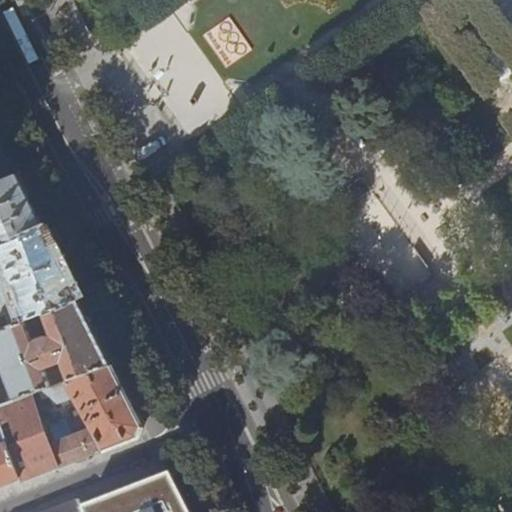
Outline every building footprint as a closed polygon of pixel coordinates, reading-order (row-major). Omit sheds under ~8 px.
[(17,173),(0,179),(0,247),(46,229),(31,200),(17,173)] [(57,252),(46,229),(0,247),(0,267),(9,264),(11,271),(14,277),(29,319),(46,312),(81,299),(77,290),(57,252)] [(14,277),(11,271),(3,273),(5,280),(14,277)] [(98,332),(81,299),(46,312),(55,335),(52,335),(38,340),(36,343),(27,319),(0,329),(0,352),(18,399),(53,386),(47,370),(65,363),(72,379),(114,363),(98,332)] [(72,379),(53,386),(18,399),(2,405),(0,405),(0,415),(22,477),(23,481),(61,467),(90,456),(139,437),(144,423),(139,412),(122,378),(114,363),(72,379)] [(0,485),(22,477),(0,415),(0,485)] [(124,495),(83,511),(189,511),(187,507),(172,478),(159,483),(124,495)] [(54,511),(83,511),(80,502),(54,511)]
